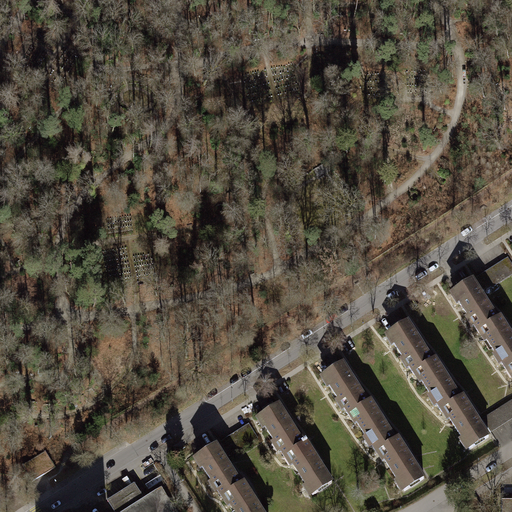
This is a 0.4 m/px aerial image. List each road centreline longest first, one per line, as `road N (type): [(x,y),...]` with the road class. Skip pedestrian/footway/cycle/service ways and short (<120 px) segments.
road 1 (track): [(0,328),(136,311),(234,288),(307,257),(409,183),(443,146),(461,107),(461,59),(436,0)]
road 2 (unclassified): [(39,511),(511,211)]
